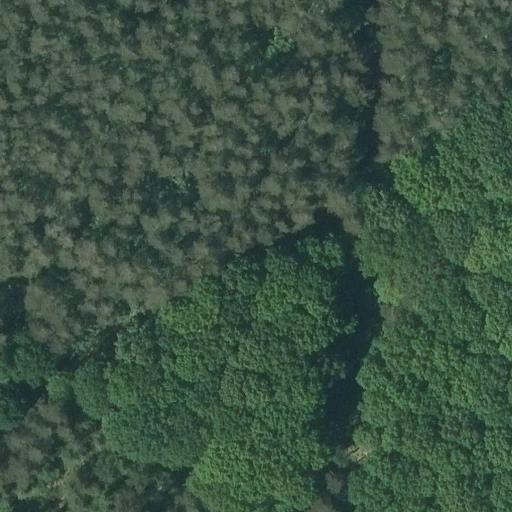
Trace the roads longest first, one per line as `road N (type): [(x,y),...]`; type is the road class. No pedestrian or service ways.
road 1 (track): [(0,391),(347,196)]
road 2 (track): [(511,101),(347,196)]
